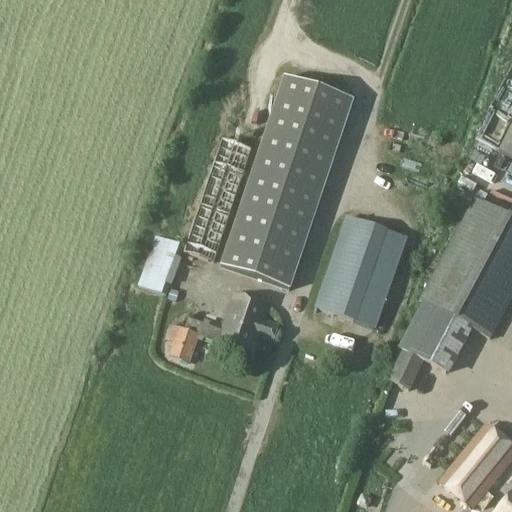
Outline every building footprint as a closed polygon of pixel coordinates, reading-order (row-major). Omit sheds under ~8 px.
[(283,292),(340,99),(276,80),(255,150),(223,141),(204,206),(231,214),(214,271),(283,292)] [(511,130),(499,156),(497,159),(511,166),(511,130)] [(511,222),(474,203),(424,298),(400,347),(450,373),(475,325),(493,334),(511,296),(511,222)] [(313,312),(375,335),(406,242),(345,219),(313,312)] [(135,286),(161,295),(178,245),(152,236),(135,286)] [(233,296),(220,334),(216,346),(251,358),(269,308),(233,296)] [(216,346),(220,334),(187,322),(182,334),(172,330),(167,344),(172,346),(168,360),(188,366),(197,340),(216,346)] [(402,353),(402,354),(386,386),(408,395),(414,383),(422,387),(430,371),(402,353)] [(511,452),(485,430),(438,487),(469,511),(470,511),(511,461),(511,452)] [(511,511),(511,496),(499,511),(511,511)]
